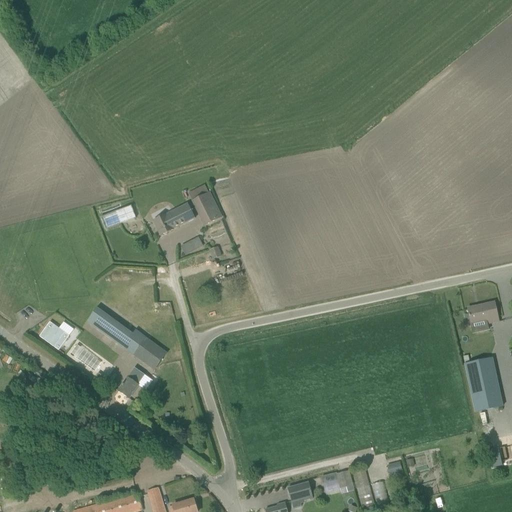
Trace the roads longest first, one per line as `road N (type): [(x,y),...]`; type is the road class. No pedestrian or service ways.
road 1 (unclassified): [(225,496),(228,467),(198,361),(210,335),(511,270)]
road 2 (tertiary): [(225,496),(0,331)]
